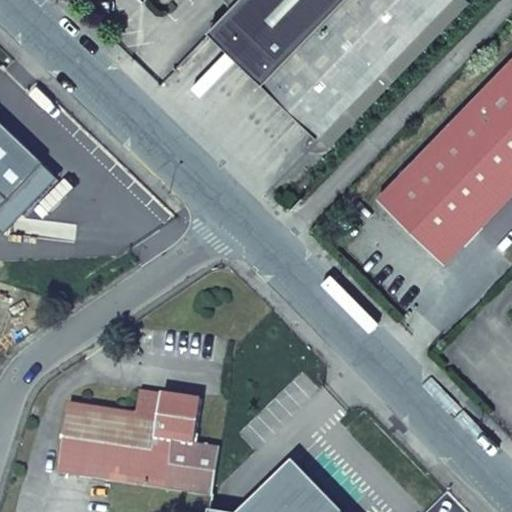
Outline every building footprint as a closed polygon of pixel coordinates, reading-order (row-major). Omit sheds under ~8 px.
[(451,0),(241,0),(222,20),(331,126),(451,0)] [(222,20),(211,31),(320,137),(331,126),(222,20)] [(511,196),(511,61),(378,198),(446,265),(511,196)] [(46,166),(0,122),(0,193),(11,204),(46,166)] [(141,391),(115,410),(70,403),(59,473),(213,496),(221,448),(196,444),(203,400),(141,391)] [(342,511),(295,463),(244,511),(342,511)]
